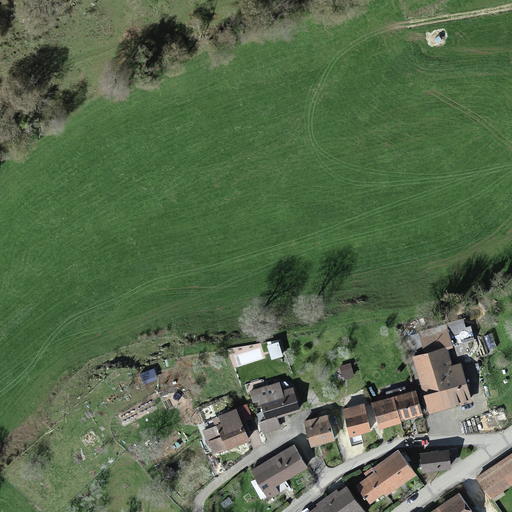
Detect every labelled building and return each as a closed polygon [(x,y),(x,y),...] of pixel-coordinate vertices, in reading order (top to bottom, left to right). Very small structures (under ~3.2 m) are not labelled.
[(439,354),(415,362),(423,388),(436,384),(447,381),(439,354)] [(442,403),(436,384),(423,388),(429,407),(442,403)] [(294,387),(260,396),(266,417),(300,408),(294,387)] [(410,390),(374,399),(380,425),(416,416),(410,390)] [(363,402),(344,407),(350,432),(369,427),(363,402)] [(217,423),(227,445),(249,435),(242,419),(251,415),(245,404),(215,417),(217,423)] [(328,412),(304,419),(312,445),(335,438),(328,412)] [(217,423),(203,429),(213,451),(227,445),(217,423)] [(294,444),(254,468),(271,496),(280,491),(275,483),(306,464),(294,444)] [(368,474),(359,480),(372,497),(384,489),(388,494),(417,473),(398,448),(366,471),(368,474)] [(448,449),(421,450),(422,466),(449,465),(448,449)] [(511,451),(478,474),(493,495),(511,481),(511,451)] [(347,483),(302,511),(365,511),(366,511),(347,483)] [(473,511),(459,491),(428,511),(473,511)]
